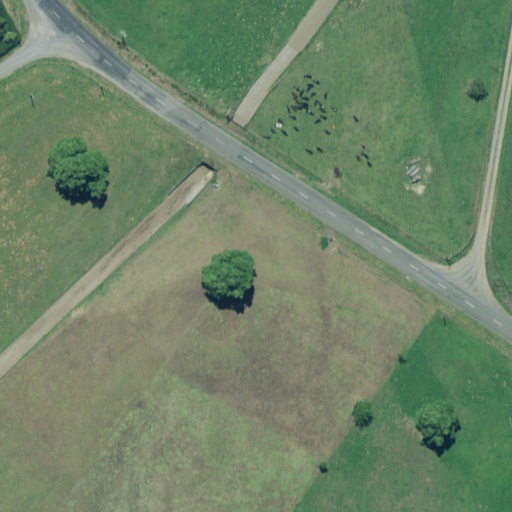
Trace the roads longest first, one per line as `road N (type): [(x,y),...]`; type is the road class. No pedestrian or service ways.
road 1 (unclassified): [(35,0),(62,36),(132,96),(511,340)]
road 2 (track): [(328,0),(204,170),(0,363)]
